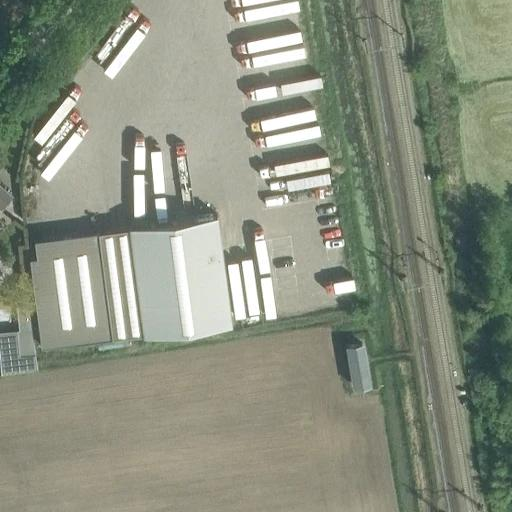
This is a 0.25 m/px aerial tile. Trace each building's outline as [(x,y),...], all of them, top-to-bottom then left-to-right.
[(191,128),(180,130),(188,169),(198,167),(191,128)] [(0,207),(1,208),(12,196),(0,185),(0,207)] [(129,225),(142,331),(143,333),(231,321),(216,213),(129,225)] [(36,257),(29,258),(40,346),(111,337),(100,249),(36,257)] [(362,340),(340,341),(342,383),(365,382),(362,340)] [(32,352),(14,353),(13,341),(0,341),(0,369),(34,366),(32,352)]
